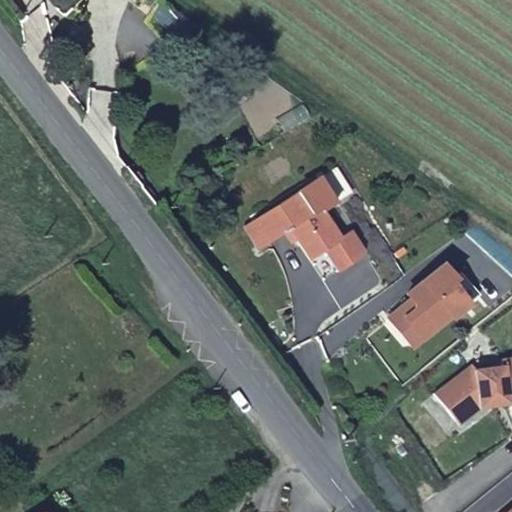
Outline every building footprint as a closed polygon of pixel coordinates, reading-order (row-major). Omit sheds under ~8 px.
[(334,201),(318,177),(254,217),(269,242),(289,229),(307,257),(322,248),(335,269),(357,256),(358,248),(346,231),(336,238),(318,211),(334,201)] [(254,217),(240,227),(256,251),(269,242),(254,217)] [(413,308),(403,316),(419,337),(458,306),(460,309),(466,303),(447,281),(452,277),(440,263),(405,292),(410,298),(413,301),(413,308)] [(447,281),(466,303),(478,294),(459,271),(452,277),(447,281)] [(387,317),(410,345),(419,337),(403,316),(413,308),(413,301),(410,298),(387,317)] [(472,368),(437,396),(456,420),(478,402),(506,398),(507,406),(511,405),(511,361),(501,363),(502,369),(474,373),(472,368)] [(478,402),(456,420),(461,427),(482,410),(507,406),(506,398),(478,402)]
